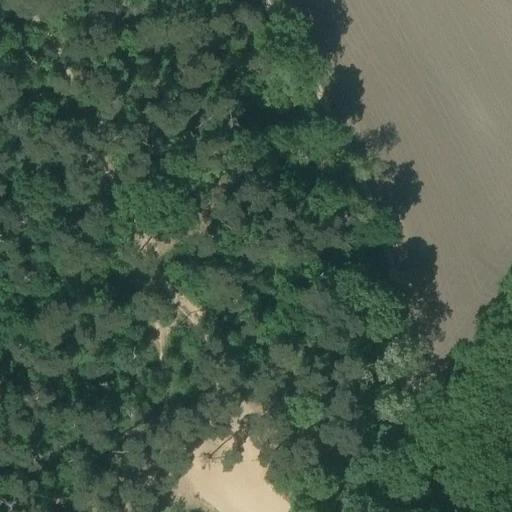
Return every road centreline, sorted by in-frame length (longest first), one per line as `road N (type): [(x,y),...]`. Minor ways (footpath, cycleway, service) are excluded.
road 1 (track): [(454,473),(417,429),(380,231),(256,0)]
road 2 (track): [(312,511),(229,366)]
road 3 (unclassified): [(432,511),(511,387)]
